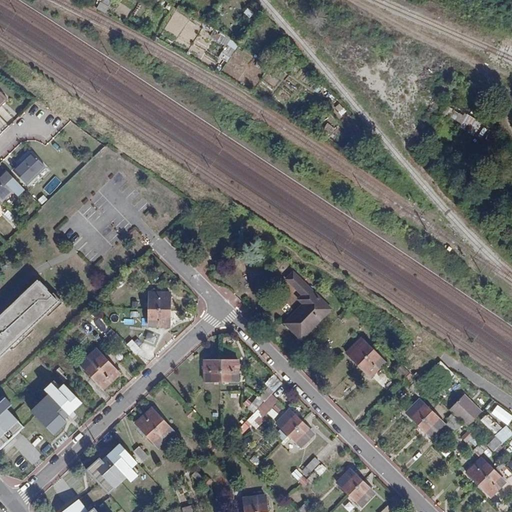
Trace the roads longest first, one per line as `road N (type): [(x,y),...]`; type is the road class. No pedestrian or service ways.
road 1 (track): [(0,87),(460,370)]
road 2 (residential): [(427,511),(221,309)]
road 3 (residential): [(13,506),(221,309)]
